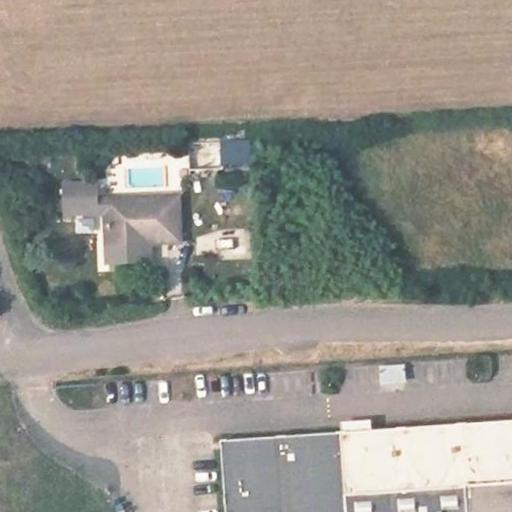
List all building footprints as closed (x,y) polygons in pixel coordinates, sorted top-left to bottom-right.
[(221,166),(221,161),(220,143),(220,139),(187,141),(188,168),(221,166)] [(248,141),(220,143),(221,161),(249,160),(248,141)] [(106,210),(106,198),(98,198),(98,182),(64,183),(65,212),(106,210)] [(106,210),(108,262),(150,261),(150,241),(180,240),(179,195),(106,198),(106,210)] [(198,251),(248,253),(249,234),(199,233),(198,251)] [(511,511),(511,420),(222,440),(226,511),(511,511)]
